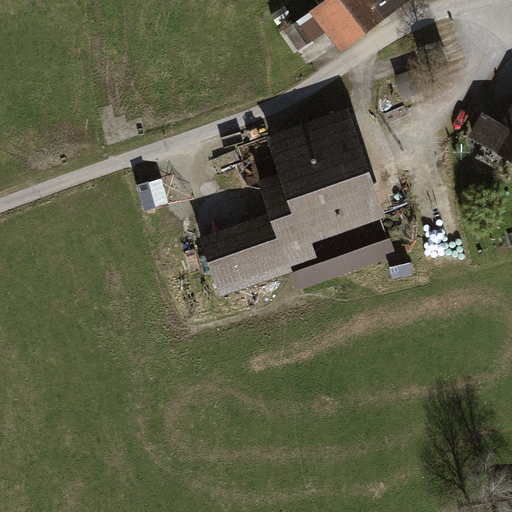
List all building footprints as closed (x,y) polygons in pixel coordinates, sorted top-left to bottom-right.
[(322,0),(310,9),(340,50),(408,0),(322,0)] [(296,21),(280,33),(295,53),(311,40),(296,21)] [(511,102),(503,119),(511,123),(511,102)] [(348,106),(266,134),(279,171),(257,179),(269,211),(199,236),(220,296),(292,271),(290,265),(317,256),(312,241),(386,215),(348,106)] [(511,123),(503,119),(501,121),(483,110),(469,135),(511,159),(511,123)] [(511,511),(511,501),(494,505),(495,511),(511,511)]
